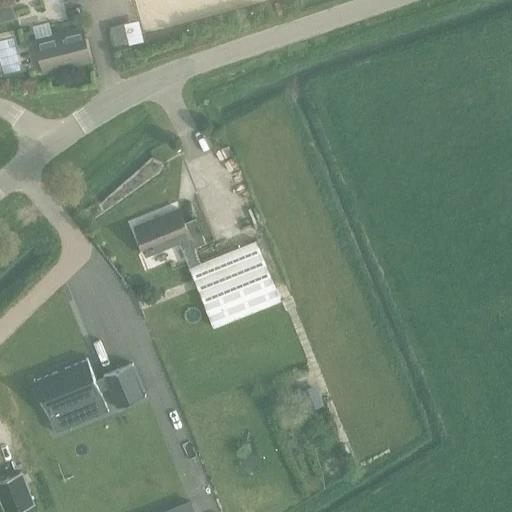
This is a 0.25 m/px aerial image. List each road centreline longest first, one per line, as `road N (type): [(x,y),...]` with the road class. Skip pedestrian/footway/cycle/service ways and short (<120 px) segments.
road 1 (unclassified): [(49,142),(96,108),(212,56),(386,0)]
road 2 (residential): [(17,169),(74,242),(71,262),(0,331)]
